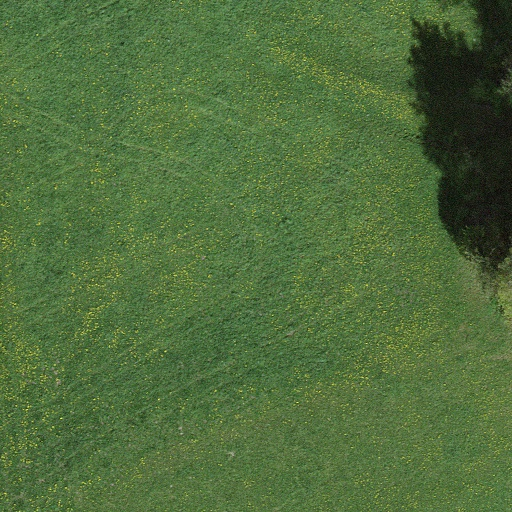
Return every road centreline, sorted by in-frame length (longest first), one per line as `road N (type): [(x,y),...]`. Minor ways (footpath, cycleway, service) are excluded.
road 1 (track): [(0,21),(23,27),(154,20),(397,107),(511,133)]
road 2 (track): [(0,346),(14,511)]
